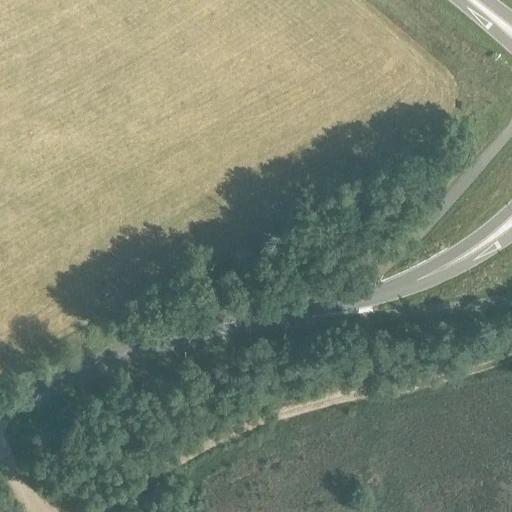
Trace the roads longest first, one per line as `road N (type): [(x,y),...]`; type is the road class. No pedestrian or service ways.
road 1 (track): [(511,354),(391,389),(351,391),(231,436),(176,458),(92,511)]
road 2 (tertiary): [(260,324),(70,373),(0,412)]
road 3 (tertiary): [(260,324),(412,284),(493,235)]
